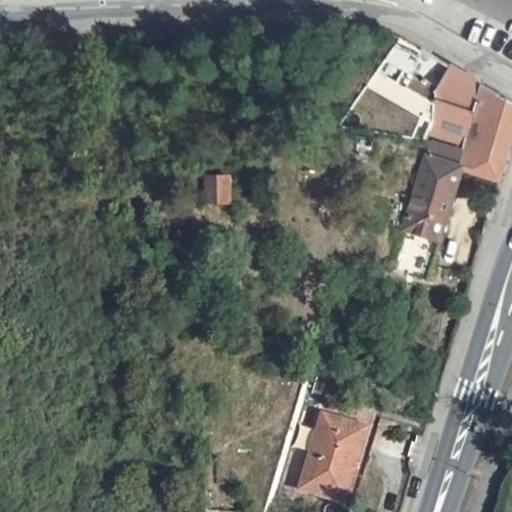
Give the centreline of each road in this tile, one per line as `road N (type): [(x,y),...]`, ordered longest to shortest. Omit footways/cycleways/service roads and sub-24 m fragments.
road 1 (unclassified): [(5,25),(354,14),(404,21),(511,78)]
road 2 (primary): [(511,297),(437,511)]
